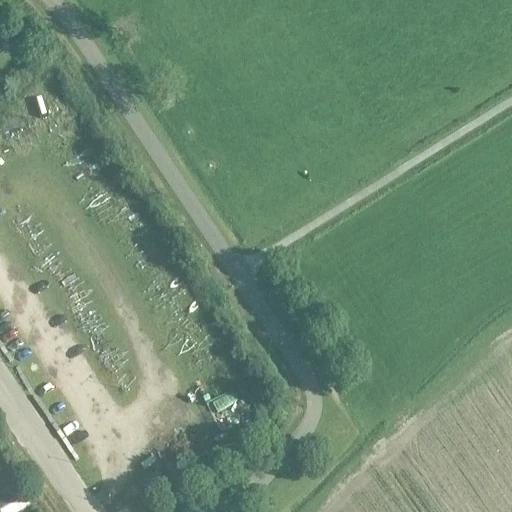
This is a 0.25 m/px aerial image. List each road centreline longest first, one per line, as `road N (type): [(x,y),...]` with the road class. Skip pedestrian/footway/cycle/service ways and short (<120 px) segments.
road 1 (unclassified): [(218,511),(307,428),(310,384),(47,0)]
road 2 (unclassified): [(0,382),(85,511)]
